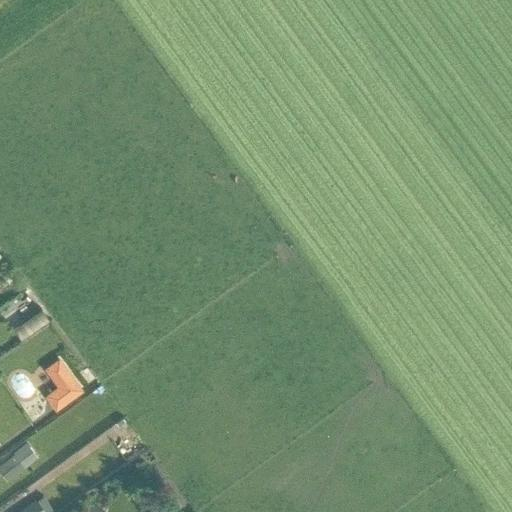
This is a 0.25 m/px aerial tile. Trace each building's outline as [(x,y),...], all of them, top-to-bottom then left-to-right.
[(0,285),(8,297),(18,290),(1,265),(0,266),(0,285)] [(60,355),(47,365),(60,383),(47,392),(57,405),(83,386),(60,355)] [(37,488),(109,437),(103,427),(30,479),(37,488)] [(23,466),(37,455),(25,440),(11,452),(12,453),(23,466)] [(0,472),(6,479),(23,466),(12,453),(0,462),(0,472)] [(17,511),(46,511),(52,508),(43,495),(37,500),(35,498),(17,511)] [(106,511),(93,501),(84,511),(106,511)]
